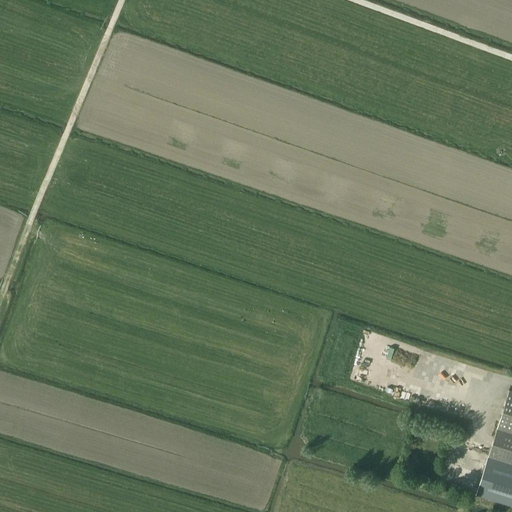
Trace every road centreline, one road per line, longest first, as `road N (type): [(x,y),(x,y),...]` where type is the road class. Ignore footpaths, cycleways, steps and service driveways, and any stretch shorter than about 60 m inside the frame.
road 1 (track): [(35,220),(123,0)]
road 2 (track): [(511,59),(352,0)]
